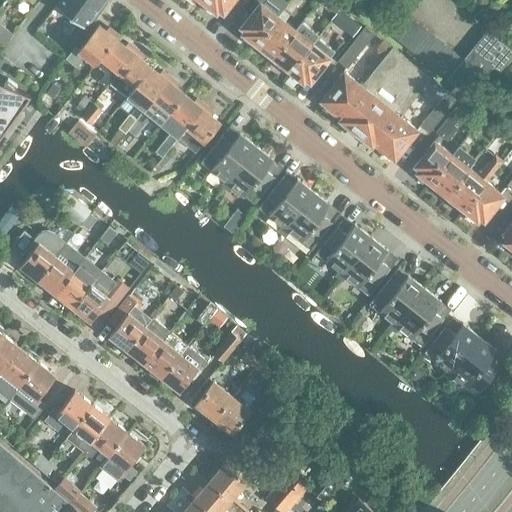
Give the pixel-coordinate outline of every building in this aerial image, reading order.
[(59,0),(58,2),(87,24),(105,0),(59,0)] [(204,0),(203,2),(205,3),(206,7),(211,11),(215,11),(218,13),(219,11),(222,14),(233,0),(204,0)] [(256,0),(260,2),(239,27),(242,29),(241,31),(245,34),(245,38),(250,43),(254,42),(256,43),(278,15),(283,9),(288,2),(284,0),(256,0)] [(289,0),(283,9),(290,14),(300,0),(289,0)] [(338,25),(346,14),(339,9),(331,19),(338,25)] [(408,13),(391,33),(401,41),(417,21),(408,13)] [(278,15),(256,43),(262,48),(262,52),(268,56),(272,56),(273,57),(296,29),(278,15)] [(410,49),(426,28),(417,21),(401,41),(410,49)] [(0,48),(13,33),(0,22),(0,48)] [(296,29),(273,57),(275,59),(276,63),(281,67),(285,66),(291,71),(317,36),(318,35),(301,22),(296,29)] [(96,64),(117,38),(120,34),(109,26),(107,29),(99,23),(82,45),(79,42),(66,57),(75,65),(84,55),(96,64)] [(338,60),(347,67),(374,33),(365,26),(338,60)] [(419,56),(436,36),(426,28),(410,49),(419,56)] [(511,55),(511,48),(488,29),(480,39),(508,61),(511,55)] [(308,84),(330,56),(335,51),(317,36),(291,71),(292,72),(293,76),(298,80),(302,80),(308,84)] [(428,64),(445,44),(436,36),(419,56),(428,64)] [(109,81),(136,48),(128,42),(126,45),(117,38),(96,64),(105,72),(98,80),(106,86),(109,82),(109,81)] [(382,38),(376,46),(377,51),(384,57),(392,46),(382,38)] [(508,61),(480,39),(471,49),(493,66),(499,71),(508,61)] [(428,64),(438,71),(454,51),(445,44),(428,64)] [(342,116),(340,118),(372,143),(374,141),(397,112),(400,115),(431,76),(392,46),(384,57),(362,85),(365,87),(342,116)] [(126,96),(151,65),(142,58),(144,54),(136,48),(109,81),(109,82),(126,96)] [(493,66),(471,49),(463,59),(448,78),(470,95),(493,66)] [(454,51),(438,71),(447,78),(448,78),(463,59),(454,51)] [(143,110),(171,76),(163,69),(160,72),(151,65),(126,96),(143,110)] [(332,86),(321,99),(342,116),(365,87),(362,85),(344,70),(331,86),(332,86)] [(151,115),(161,123),(185,93),(176,85),(178,82),(171,76),(143,110),(137,118),(128,129),(129,129),(135,134),(151,115)] [(0,136),(31,95),(15,88),(17,85),(12,81),(8,78),(6,81),(4,84),(0,81),(0,136)] [(463,102),(469,95),(456,85),(450,92),(463,102)] [(419,125),(429,133),(457,98),(447,90),(419,125)] [(185,93),(161,123),(170,131),(154,150),(162,156),(187,126),(205,104),(197,97),(194,100),(185,93)] [(104,108),(94,100),(82,116),(91,124),(104,108)] [(213,110),(205,104),(187,126),(205,140),(220,121),(210,113),(213,110)] [(455,106),(436,131),(447,140),(457,127),(453,124),(463,112),(455,106)] [(126,133),(129,129),(128,129),(137,118),(129,112),(118,127),(126,133)] [(397,112),(374,141),(394,157),(405,144),(405,145),(418,129),(400,115),(397,112)] [(219,184),(223,187),(258,144),(241,130),(237,135),(228,127),(202,159),(225,177),(219,184)] [(434,140),(414,165),(418,168),(416,171),(418,173),(418,177),(423,181),(427,180),(429,182),(452,153),(443,147),(434,140)] [(258,144),(223,187),(224,188),(227,190),(232,183),(255,201),(280,169),(271,162),(274,157),(258,144)] [(452,153),(429,182),(435,186),(435,190),(441,195),(445,194),(446,195),(469,167),(476,158),(459,145),(452,154),(452,153)] [(469,167),(446,195),(448,197),(448,201),(454,205),(458,204),(464,209),(486,181),(503,160),(495,153),(478,174),(469,167)] [(276,230),(280,233),(315,189),(298,176),(294,181),(285,173),(260,205),(282,223),(276,230)] [(486,181),(464,209),(465,211),(466,215),(471,219),(475,218),(477,220),(480,217),(484,220),(504,195),(486,181)] [(315,189),(280,233),(281,233),(278,238),(280,240),(290,229),(312,247),(337,215),(328,207),(332,203),(315,189)] [(91,213),(91,212),(75,198),(63,212),(79,226),(82,223),(91,213)] [(89,229),(97,218),(91,213),(82,223),(89,229)] [(332,279),(335,281),(372,235),(355,222),(352,226),(342,219),(317,251),(339,268),(333,275),(335,276),(332,279)] [(504,240),(511,246),(511,221),(502,233),(506,237),(504,240)] [(111,226),(102,237),(109,243),(117,231),(111,226)] [(20,265),(37,279),(67,242),(54,232),(48,229),(42,230),(38,233),(35,238),(24,229),(12,244),(27,256),(20,265)] [(372,235),(335,281),(337,283),(340,280),(342,281),(347,275),(369,292),(395,261),(385,253),(389,248),(372,235)] [(37,279),(55,292),(84,255),(67,242),(37,279)] [(55,292),(72,306),(95,277),(87,271),(88,270),(91,267),(93,266),(95,263),(95,260),(93,258),(91,257),(88,256),(85,256),(84,255),(55,292)] [(95,277),(72,306),(90,320),(102,304),(110,311),(129,287),(118,278),(116,280),(101,269),(95,277)] [(387,326),(391,329),(425,287),(408,274),(404,278),(395,271),(369,303),(391,320),(387,326)] [(176,286),(169,295),(175,300),(182,291),(176,286)] [(425,287),(391,329),(395,332),(399,326),(422,344),(447,312),(438,305),(442,300),(425,287)] [(109,335),(126,349),(146,324),(132,313),(140,303),(128,294),(113,313),(121,319),(109,335)] [(208,302),(195,318),(203,324),(216,308),(208,302)] [(126,349),(144,362),(169,330),(152,316),(146,324),(126,349)] [(442,375),(446,378),(479,335),(463,322),(459,327),(449,319),(424,351),(447,369),(442,375)] [(212,351),(223,361),(242,339),(231,329),(212,351)] [(144,362),(161,376),(187,344),(169,330),(144,362)] [(3,333),(0,336),(0,368),(2,370),(21,346),(3,333)] [(479,335),(446,378),(450,381),(454,375),(477,393),(503,361),(493,353),(496,349),(479,335)] [(187,344),(161,376),(179,390),(188,378),(191,381),(207,361),(197,352),(187,344)] [(2,370),(0,372),(0,390),(8,397),(38,360),(21,346),(2,370)] [(241,357),(253,367),(259,359),(247,349),(241,357)] [(272,369),(259,359),(253,367),(266,377),(272,369)] [(38,360),(8,397),(34,418),(46,403),(37,397),(56,374),(38,360)] [(194,403),(213,417),(231,395),(212,380),(194,403)] [(64,419),(74,427),(93,403),(75,389),(57,412),(53,409),(46,419),(57,428),(64,419)] [(231,395),(213,417),(232,432),(250,409),(231,395)] [(66,437),(83,450),(110,417),(93,403),(74,427),(66,437)] [(99,464),(100,465),(127,430),(110,417),(83,450),(100,463),(99,464)] [(127,430),(100,465),(118,479),(145,444),(127,430)] [(0,511),(81,511),(0,442),(0,511)] [(32,462),(39,468),(47,459),(40,453),(32,462)] [(47,459),(39,468),(46,474),(54,465),(47,459)] [(225,461),(210,479),(231,498),(247,480),(225,461)] [(311,490),(321,498),(339,477),(329,468),(311,490)] [(266,497),(283,511),(284,511),(308,485),(289,469),(266,497)] [(54,487),(71,501),(79,492),(62,477),(54,487)] [(210,479),(194,497),(211,511),(219,511),(231,498),(210,479)] [(79,492),(71,501),(83,511),(91,511),(96,506),(79,492)] [(211,511),(194,497),(181,511),(211,511)] [(358,497),(346,511),(388,511),(391,510),(380,501),(373,508),(358,497)] [(322,511),(330,511),(334,508),(323,500),(316,507),(322,511)]
